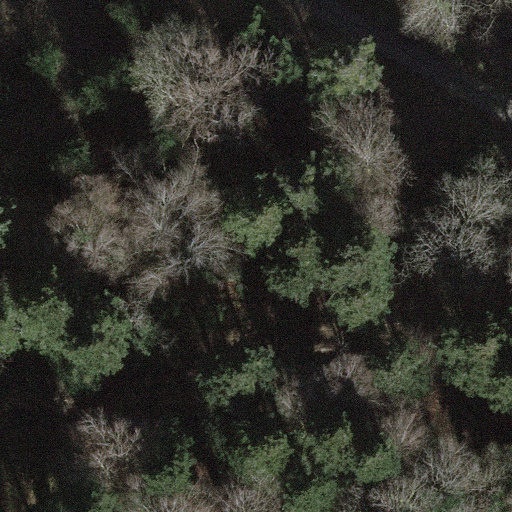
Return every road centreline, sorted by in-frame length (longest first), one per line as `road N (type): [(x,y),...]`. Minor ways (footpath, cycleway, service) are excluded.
road 1 (track): [(511,344),(384,321),(155,363),(0,406)]
road 2 (track): [(511,86),(346,0)]
